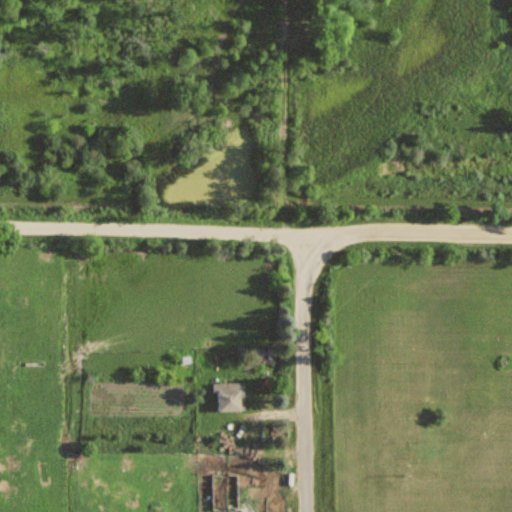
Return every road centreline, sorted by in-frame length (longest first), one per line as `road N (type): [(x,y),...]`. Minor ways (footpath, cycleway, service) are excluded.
road 1 (residential): [(511,244),(291,250),(0,243)]
road 2 (residential): [(293,511),(291,250)]
